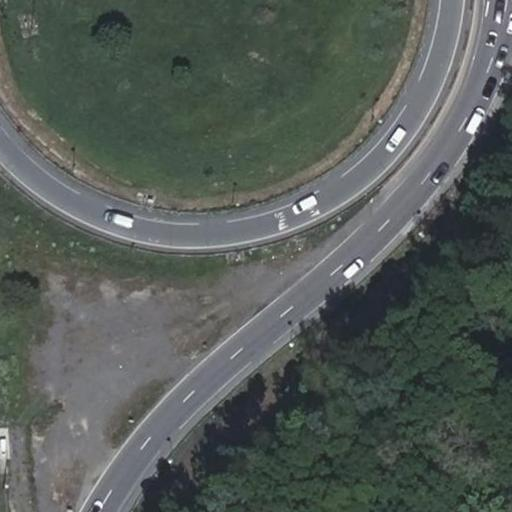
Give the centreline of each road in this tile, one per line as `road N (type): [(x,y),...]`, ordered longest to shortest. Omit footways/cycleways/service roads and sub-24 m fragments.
road 1 (trunk): [(101,511),(140,449),(191,392),(388,222),(428,177),(484,88),(506,0)]
road 2 (trunk): [(453,0),(433,78),(389,147),(323,201),(262,225),(171,234),(119,223),(55,191),(0,141)]
